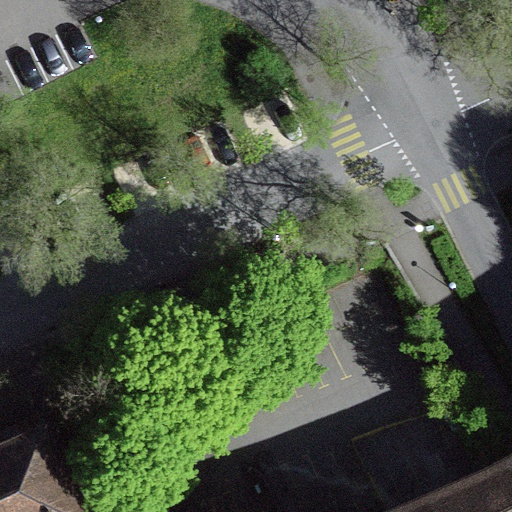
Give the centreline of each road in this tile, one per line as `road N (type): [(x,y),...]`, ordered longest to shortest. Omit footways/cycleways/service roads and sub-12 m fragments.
road 1 (residential): [(178,242),(208,311),(212,399),(151,511)]
road 2 (residential): [(178,242),(428,129)]
road 3 (residential): [(0,317),(178,242)]
road 4 (residential): [(511,281),(428,129)]
road 5 (residential): [(363,0),(428,129)]
